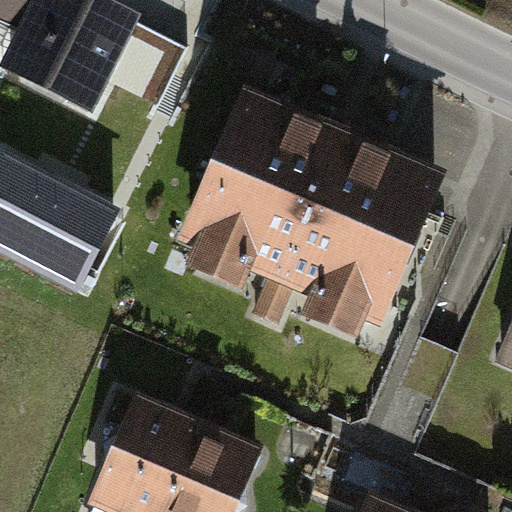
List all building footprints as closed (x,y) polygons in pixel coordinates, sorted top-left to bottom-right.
[(164,23),(113,0),(0,0),(0,69),(119,123),(164,23)] [(476,183),(275,94),(205,250),(407,339),(476,183)] [(117,215),(7,157),(0,169),(0,246),(78,287),(117,215)] [(261,511),(285,454),(154,400),(108,509),(113,511),(261,511)] [(418,511),(390,500),(385,511),(418,511)]
